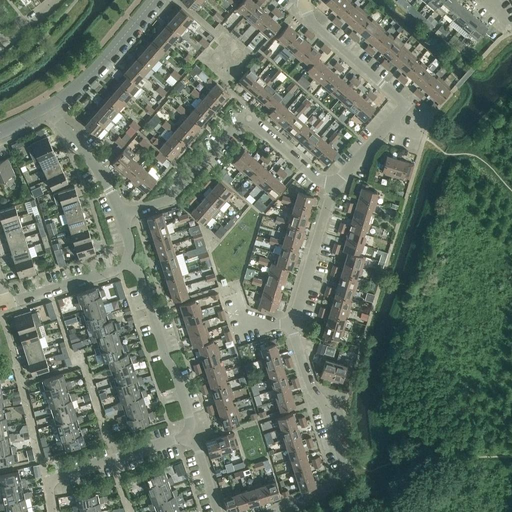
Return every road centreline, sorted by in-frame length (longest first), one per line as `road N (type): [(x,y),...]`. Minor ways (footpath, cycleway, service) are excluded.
road 1 (residential): [(119,214),(174,197),(242,116),(332,187)]
road 2 (residential): [(332,187),(405,105),(310,21),(298,0)]
road 3 (residential): [(284,511),(344,470),(291,329)]
road 4 (residential): [(186,438),(189,419),(174,371),(138,272),(125,261)]
road 5 (residential): [(53,511),(48,478),(186,438)]
road 6 (tertiary): [(47,107),(96,69),(154,0)]
road 7 (residential): [(291,329),(332,187)]
road 8 (residential): [(119,214),(100,174),(47,107)]
road 9 (residential): [(7,302),(125,261)]
